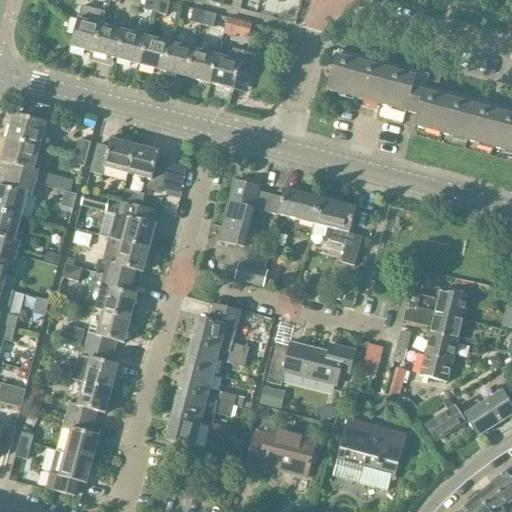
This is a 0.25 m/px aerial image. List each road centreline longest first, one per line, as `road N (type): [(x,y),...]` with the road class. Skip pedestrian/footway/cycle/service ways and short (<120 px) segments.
road 1 (tertiary): [(279,147),(461,193),(511,215)]
road 2 (residential): [(118,511),(177,280)]
road 3 (residential): [(392,336),(177,280)]
road 4 (tertiary): [(0,77),(211,130)]
road 5 (residential): [(511,47),(337,0)]
road 6 (residential): [(177,280),(211,130)]
road 7 (residential): [(279,147),(317,0)]
